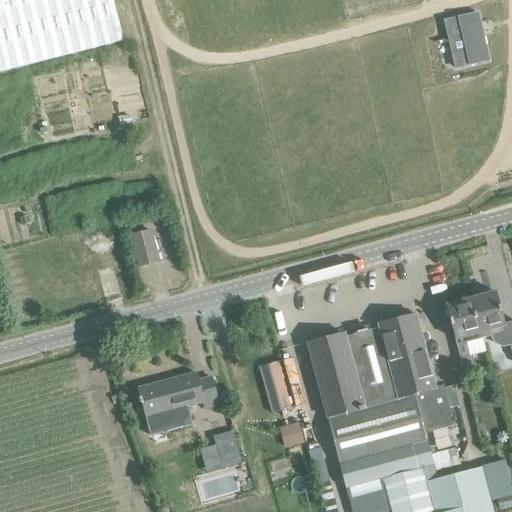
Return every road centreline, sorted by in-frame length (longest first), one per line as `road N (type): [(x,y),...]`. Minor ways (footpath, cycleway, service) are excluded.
road 1 (unclassified): [(0,354),(511,219)]
road 2 (track): [(147,0),(155,28),(202,56),(250,55),(459,0)]
